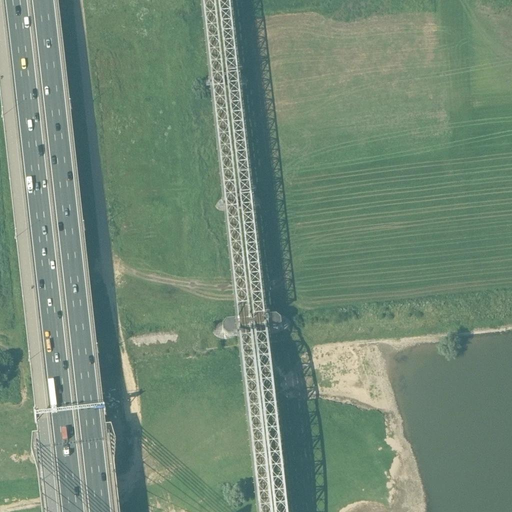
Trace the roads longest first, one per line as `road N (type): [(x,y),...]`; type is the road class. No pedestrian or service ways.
road 1 (motorway): [(15,0),(72,511)]
road 2 (motorway): [(99,511),(42,0)]
road 3 (unclassified): [(51,511),(0,41)]
